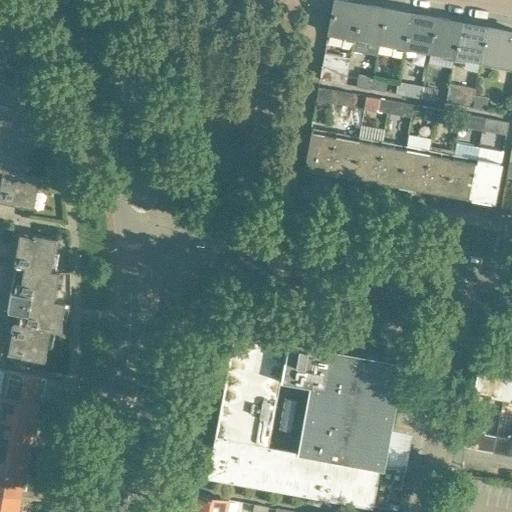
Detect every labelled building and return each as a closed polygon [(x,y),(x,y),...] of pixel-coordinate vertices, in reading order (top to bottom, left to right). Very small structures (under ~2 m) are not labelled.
[(343,36),(354,38),(360,3),(344,0),(333,0),(327,32),(343,35),(343,36)] [(385,7),(360,3),(354,38),(352,51),(376,55),(379,40),(385,7)] [(410,12),(385,7),(379,40),(394,43),(393,45),(404,47),(410,12)] [(435,17),(410,12),(404,47),(414,49),(414,47),(429,50),(435,17)] [(461,21),(435,17),(429,50),(443,52),(443,54),(455,56),(461,21)] [(487,26),(461,21),(455,56),(466,58),(466,56),(481,59),(487,26)] [(511,30),(487,26),(481,59),(495,61),(494,62),(494,65),(511,68),(511,30)] [(0,62),(6,63),(6,64),(6,62),(12,32),(12,31),(0,28),(0,62)] [(324,52),(319,79),(347,84),(351,58),(324,52)] [(358,86),(370,88),(372,78),(360,75),(358,86)] [(32,87),(33,82),(0,76),(0,176),(1,177),(0,181),(0,202),(22,207),(33,209),(34,209),(41,176),(25,173),(30,145),(27,144),(28,142),(30,129),(33,130),(35,116),(24,114),(27,96),(30,96),(32,87)] [(385,80),(372,78),(370,88),(383,90),(385,80)] [(396,93),(421,97),(423,87),(398,82),(396,93)] [(472,106),(474,98),(475,89),(450,85),(447,102),(472,106)] [(343,91),(318,86),(315,99),(340,104),(343,91)] [(436,89),(423,87),(421,97),(434,99),(436,89)] [(343,91),(340,104),(352,106),(354,93),(343,91)] [(390,100),(366,95),(363,108),(388,112),(390,100)] [(487,100),(474,98),(472,106),(485,109),(487,100)] [(390,100),(388,112),(401,115),(404,102),(390,100)] [(435,121),(437,108),(427,106),(424,119),(435,121)] [(448,110),(437,108),(435,121),(445,123),(448,110)] [(458,125),(482,129),(484,117),(460,112),(458,125)] [(508,121),(484,117),(482,129),(506,134),(508,121)] [(303,167),(328,172),(335,132),(310,127),(303,167)] [(358,136),(335,132),(328,172),(351,176),(358,136)] [(383,140),(358,136),(351,176),(375,180),(383,140)] [(406,144),(383,140),(375,180),(398,185),(406,144)] [(430,148),(406,144),(398,185),(422,189),(430,148)] [(453,153),(430,148),(422,189),(446,193),(453,153)] [(477,157),(453,153),(446,193),(469,198),(477,157)] [(500,161),(477,157),(469,198),(493,202),(501,161),(500,161)] [(511,187),(504,186),(499,212),(511,214),(511,206),(511,187)] [(57,238),(34,234),(18,231),(12,264),(14,264),(6,310),(17,312),(15,322),(6,321),(0,352),(7,353),(6,355),(10,356),(44,362),(47,349),(47,347),(50,330),(60,332),(65,302),(54,300),(59,271),(48,269),(51,251),(54,252),(57,238)] [(232,330),(212,441),(206,475),(308,493),(314,494),(336,498),(345,500),(397,509),(398,504),(386,502),(389,486),(400,488),(404,466),(382,462),(379,477),(375,476),(397,360),(232,330)] [(505,397),(511,360),(482,354),(475,392),(505,397)] [(0,368),(0,393),(33,399),(34,392),(38,393),(41,378),(38,377),(38,376),(0,368)] [(410,383),(400,381),(397,397),(408,399),(410,383)] [(31,408),(33,399),(0,393),(0,418),(32,424),(35,409),(31,408)] [(29,440),(32,424),(0,418),(0,442),(24,447),(26,439),(29,440)] [(488,429),(469,425),(465,447),(496,453),(498,437),(487,435),(488,429)] [(496,453),(511,455),(511,434),(510,434),(509,439),(498,437),(496,453)] [(23,455),(24,447),(0,442),(0,467),(24,471),(27,456),(23,455)] [(21,487),(24,471),(0,467),(0,491),(16,495),(17,487),(21,487)] [(14,503),(16,495),(0,491),(0,511),(16,511),(18,503),(14,503)] [(183,506),(183,507),(187,508),(186,511),(224,511),(227,498),(189,492),(189,493),(186,492),(184,506),(183,506)] [(265,511),(267,506),(252,503),(250,511),(265,511)]
